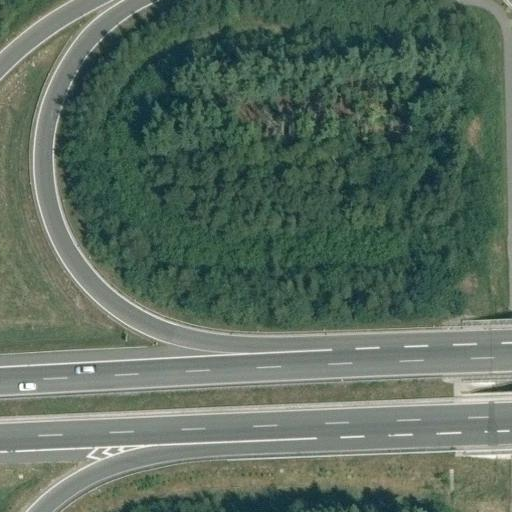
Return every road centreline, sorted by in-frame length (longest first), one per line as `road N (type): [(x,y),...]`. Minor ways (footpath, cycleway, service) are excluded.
road 1 (trunk): [(357,369),(332,348),(237,349),(148,328),(102,299),(72,261),(48,192),(45,138),(55,97),(71,58),(106,23),(148,0)]
road 2 (trunk): [(357,369),(0,388)]
road 3 (trunk): [(0,442),(339,429)]
road 4 (trunk): [(45,511),(99,474),(152,458),(315,451),(339,429)]
road 5 (trunk): [(339,429),(511,423)]
road 6 (trunk): [(511,363),(357,369)]
